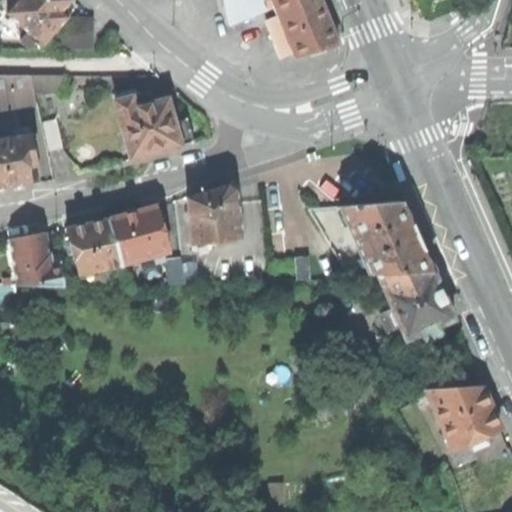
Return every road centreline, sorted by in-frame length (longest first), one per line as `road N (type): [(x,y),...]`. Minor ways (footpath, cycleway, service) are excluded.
road 1 (residential): [(0,217),(258,152),(293,138),(311,110)]
road 2 (secondary): [(511,346),(397,80)]
road 3 (residential): [(175,55),(0,62)]
road 4 (residential): [(175,55),(251,103),(311,110)]
road 5 (residential): [(489,0),(477,30),(397,80)]
